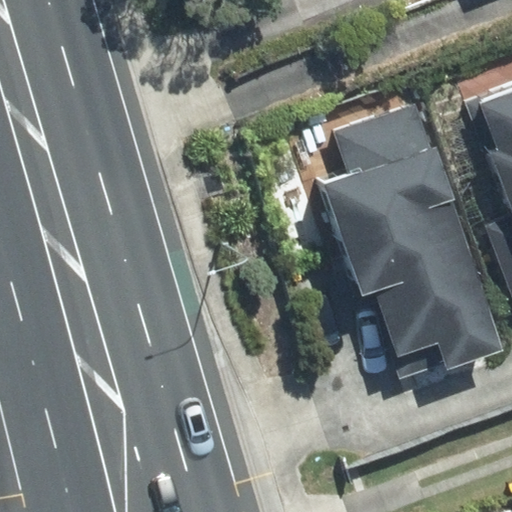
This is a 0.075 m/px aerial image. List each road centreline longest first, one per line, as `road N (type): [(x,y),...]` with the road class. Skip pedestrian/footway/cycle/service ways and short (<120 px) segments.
road 1 (primary): [(0,47),(99,383)]
road 2 (primary): [(99,383),(160,506)]
road 3 (primary): [(108,511),(99,383)]
